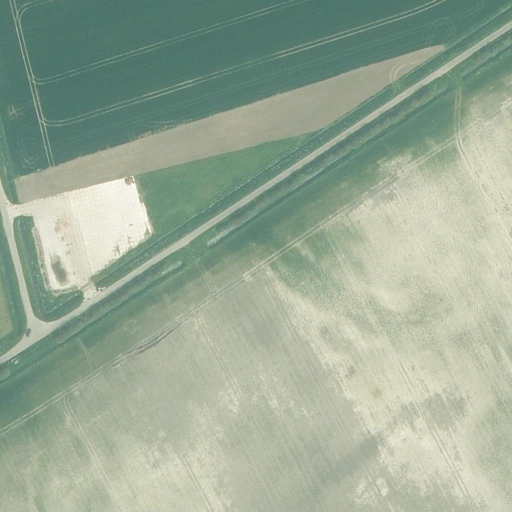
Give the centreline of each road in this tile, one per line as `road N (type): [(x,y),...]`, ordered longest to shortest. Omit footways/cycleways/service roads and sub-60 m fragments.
road 1 (unclassified): [(35,338),(511,24)]
road 2 (unclassified): [(35,338),(0,194)]
